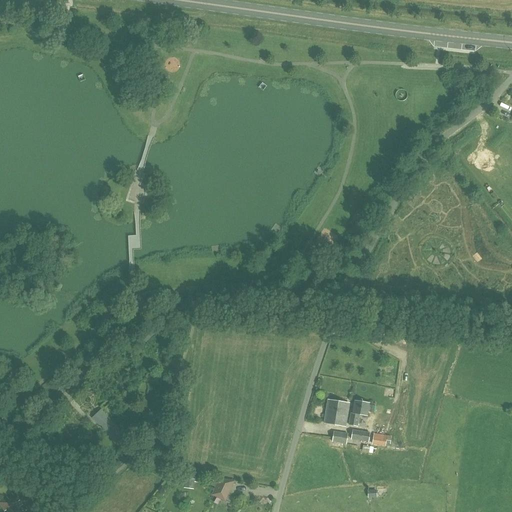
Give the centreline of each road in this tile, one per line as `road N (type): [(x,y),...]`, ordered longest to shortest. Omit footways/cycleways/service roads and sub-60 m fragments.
road 1 (unclassified): [(275,511),(340,296),(415,169),(511,79)]
road 2 (secondary): [(511,42),(171,0)]
